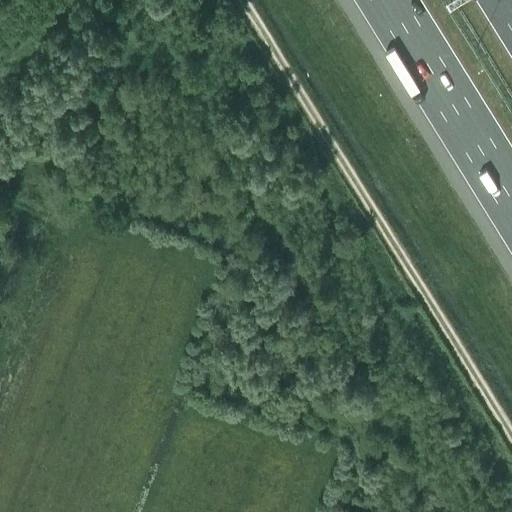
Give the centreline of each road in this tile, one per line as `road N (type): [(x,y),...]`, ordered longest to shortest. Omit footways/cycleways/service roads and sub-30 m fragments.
road 1 (track): [(238,0),(511,441)]
road 2 (motorway): [(388,0),(511,199)]
